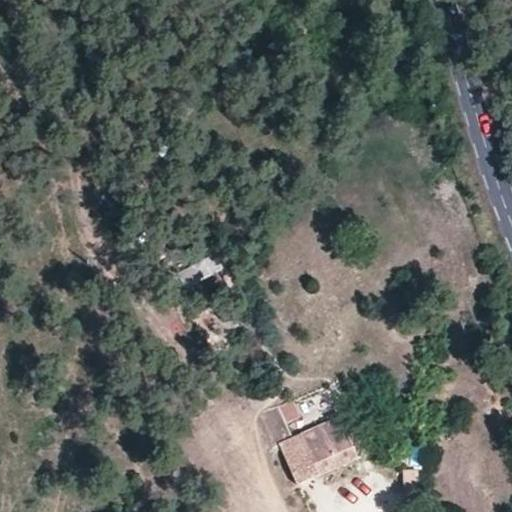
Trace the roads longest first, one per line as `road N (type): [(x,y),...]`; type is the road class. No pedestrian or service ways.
road 1 (track): [(57,511),(82,367),(121,315),(122,279)]
road 2 (tertiary): [(443,0),(511,218)]
